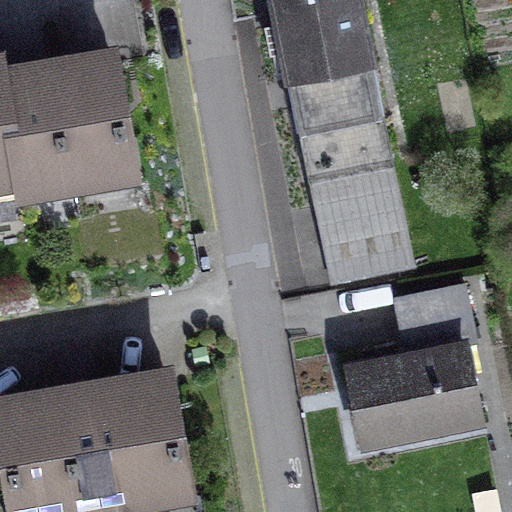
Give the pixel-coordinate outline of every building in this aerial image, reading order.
[(358,0),(274,0),(280,26),(268,29),(270,42),(273,54),(285,51),(298,118),(332,282),(413,265),(358,0)] [(111,171),(133,167),(113,53),(54,63),(56,73),(73,178),(75,185),(106,178),(111,171)] [(0,183),(19,180),(21,180),(4,82),(5,82),(4,71),(0,58),(0,183)] [(47,189),(53,181),(73,178),(56,73),(54,63),(4,71),(5,82),(4,82),(21,180),(19,180),(21,190),(22,194),(47,189)] [(22,194),(23,203),(135,184),(133,167),(111,171),(106,178),(75,185),(73,178),(53,181),(47,189),(22,194)] [(0,193),(21,190),(19,180),(0,183),(0,193)] [(350,366),(366,442),(481,418),(465,343),(477,340),(465,284),(402,297),(408,327),(415,326),(421,352),(350,366)] [(167,370),(108,381),(129,503),(158,498),(164,490),(187,486),(167,370)] [(108,381),(56,390),(77,505),(96,502),(105,507),(129,503),(108,381)] [(56,390),(0,399),(0,418),(16,511),(36,511),(40,511),(41,511),(77,511),(77,505),(56,390)] [(36,511),(136,511),(190,503),(187,486),(164,490),(158,498),(129,503),(105,507),(96,502),(77,505),(77,511),(41,511),(40,511),(36,511)]
